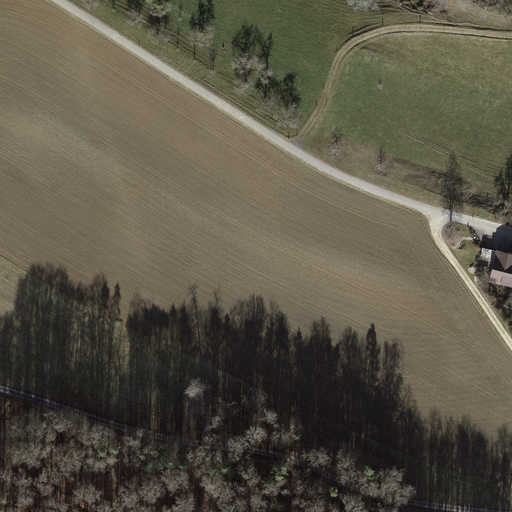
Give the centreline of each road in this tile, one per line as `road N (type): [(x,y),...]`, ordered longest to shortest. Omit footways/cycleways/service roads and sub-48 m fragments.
road 1 (track): [(501,511),(407,499),(285,454),(122,427),(0,390)]
road 2 (track): [(55,0),(337,174),(433,212),(511,230)]
road 3 (track): [(295,147),(356,40),(402,27),(511,34)]
road 4 (track): [(511,343),(436,236),(433,212)]
